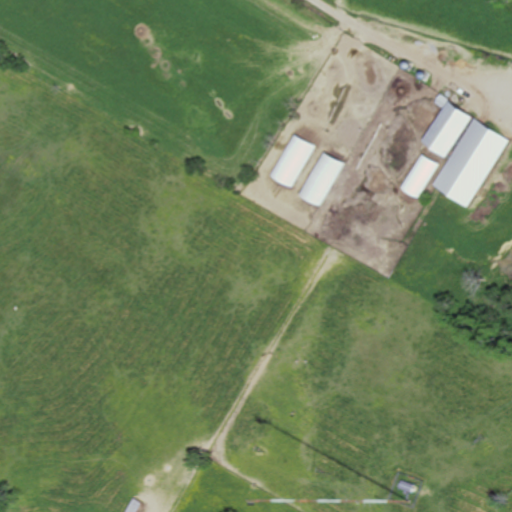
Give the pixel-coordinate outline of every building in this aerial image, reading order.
[(465,136),(452,157),(426,141),(448,108),(439,102),(444,93),(479,116),(465,136)] [(307,166),(295,187),(273,174),(285,153),(298,133),(319,145),(307,166)] [(307,196),(330,205),(349,160),(326,150),(307,196)] [(424,197),(445,163),(428,153),(407,186),(424,197)] [(139,511),(128,511),(137,495),(146,500),(139,511)]
